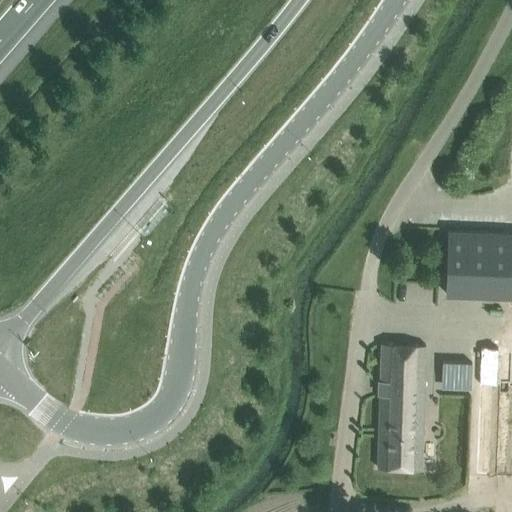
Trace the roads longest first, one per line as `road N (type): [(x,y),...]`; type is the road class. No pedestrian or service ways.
road 1 (unclassified): [(0,368),(84,433),(133,433),(151,424),(182,383),(189,294),(222,215),(399,0)]
road 2 (motorway): [(0,345),(299,0)]
road 3 (unclassified): [(369,307),(378,247),(511,26)]
